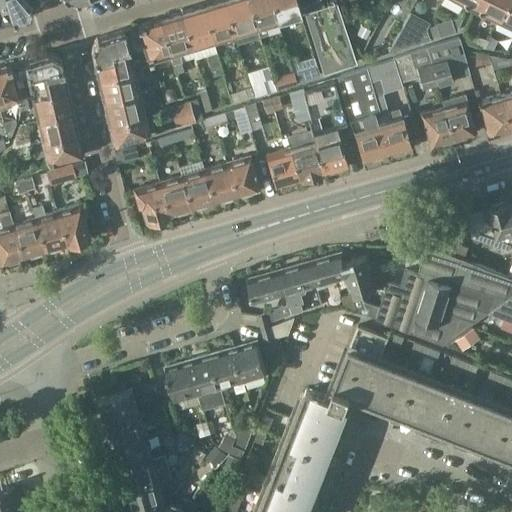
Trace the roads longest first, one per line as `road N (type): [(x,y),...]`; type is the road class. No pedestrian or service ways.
road 1 (secondary): [(274,225),(511,157)]
road 2 (residential): [(129,260),(64,26)]
road 3 (residential): [(43,369),(208,319),(217,312),(203,255)]
road 4 (residential): [(346,511),(371,451),(393,444),(511,495)]
road 5 (secondary): [(21,353),(136,284),(203,255)]
road 6 (secondary): [(129,260),(0,338)]
road 7 (secondary): [(274,225),(129,260)]
